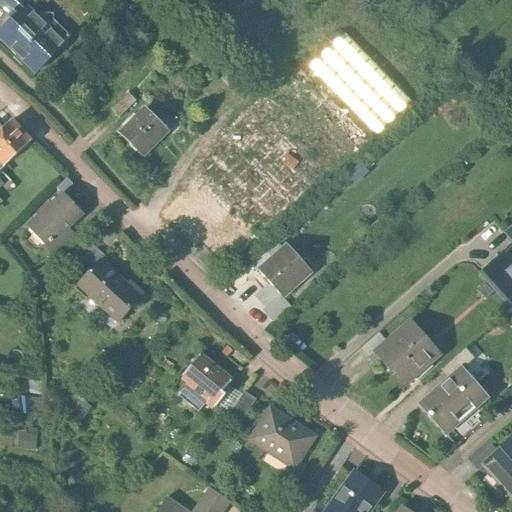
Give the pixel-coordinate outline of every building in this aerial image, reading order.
[(36,1),(34,0),(0,0),(0,4),(14,18),(0,32),(0,38),(8,46),(9,45),(18,54),(17,55),(17,56),(17,58),(17,59),(18,61),(20,62),(22,62),(24,62),(25,61),(32,67),(32,68),(36,72),(70,37),(53,21),(53,16),(52,15),(41,15),(37,20),(27,11),(36,1)] [(311,63),(376,132),(411,100),(346,31),(311,63)] [(281,81),(227,130),(293,201),(347,152),(281,81)] [(120,118),(135,101),(126,93),(111,110),(120,118)] [(166,131),(144,109),(119,133),(142,156),(166,131)] [(12,121),(0,132),(0,171),(31,142),(12,121)] [(223,137),(196,164),(262,231),(289,204),(223,137)] [(58,188),(63,193),(73,183),(68,178),(58,188)] [(161,212),(193,243),(202,234),(216,249),(241,224),(195,178),(161,212)] [(63,193),(30,225),(50,245),(68,227),(82,214),(63,193)] [(50,245),(47,248),(57,258),(78,237),(68,227),(50,245)] [(89,239),(70,259),(87,275),(101,261),(101,262),(106,257),(89,239)] [(286,245),(258,269),(282,297),(310,272),(286,245)] [(511,268),(499,255),(479,274),(511,308),(511,268)] [(87,275),(78,284),(119,323),(144,297),(130,283),(127,286),(101,262),(101,261),(87,275)] [(385,343),(374,353),(374,354),(392,374),(396,370),(407,382),(438,354),(410,321),(385,343)] [(378,334),(360,350),(368,359),(374,354),(374,353),(385,343),(378,334)] [(464,349),(441,370),(448,379),(460,369),(461,370),(473,359),(464,349)] [(231,380),(199,355),(183,375),(185,376),(182,380),(188,384),(178,396),(197,412),(205,402),(214,409),(219,402),(225,395),(221,392),(228,384),(231,380)] [(448,379),(418,405),(443,434),(484,398),(461,370),(460,369),(448,379)] [(233,412),(245,395),(228,384),(221,392),(225,395),(219,402),(233,412)] [(257,400),(246,393),(245,395),(233,412),(230,418),(240,425),(257,400)] [(271,408),(250,439),(294,467),(314,437),(271,408)] [(511,440),(497,453),(483,466),(500,486),(511,475),(511,440)] [(488,442),(468,460),(477,471),(483,466),(497,453),(488,442)] [(352,476),(341,468),(322,495),(332,503),(352,476)] [(332,503),(325,511),(369,511),(382,495),(353,474),(352,476),(332,503)] [(511,475),(500,486),(511,499),(511,475)] [(167,495),(155,511),(224,511),(231,503),(233,499),(211,484),(209,486),(192,511),(167,495)] [(396,511),(417,511),(404,502),(396,511)]
